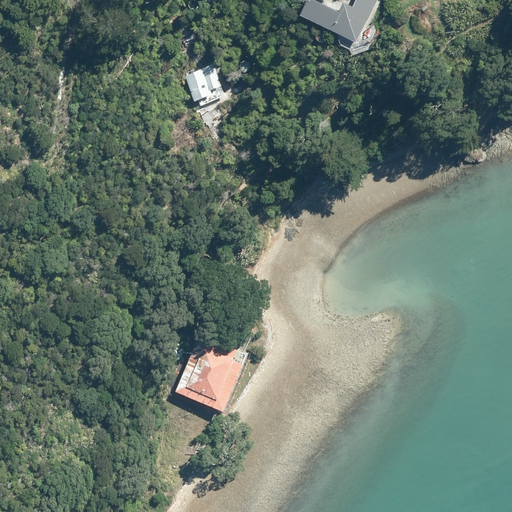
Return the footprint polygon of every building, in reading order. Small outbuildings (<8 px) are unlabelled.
[(191,0),(199,12),(206,7),(201,0),(191,0)] [(308,0),(303,12),(361,38),(378,0),(357,0),(356,4),(347,0),(344,0),(341,7),(324,0),(308,0)] [(197,38),(192,29),(177,38),(182,47),(197,38)] [(225,99),(214,66),(186,75),(195,103),(199,102),(201,107),(225,99)] [(179,386),(227,406),(251,348),(203,329),(179,386)]
